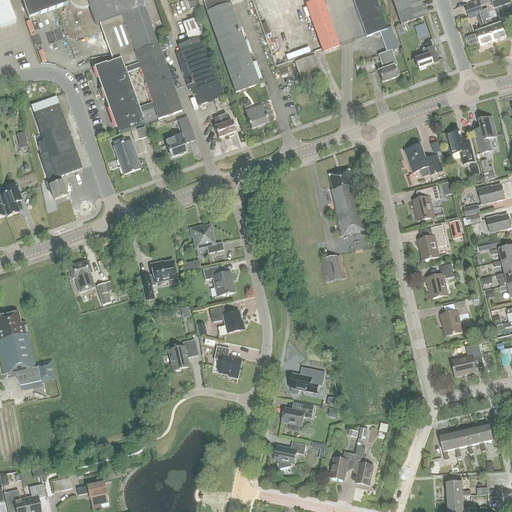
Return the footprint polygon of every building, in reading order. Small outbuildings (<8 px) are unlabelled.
[(7,0),(0,0),(0,28),(16,23),(7,0)] [(105,99),(118,135),(181,112),(158,46),(141,0),(21,0),(28,19),(67,5),(65,0),(70,0),(72,3),(75,6),(79,8),(84,8),(89,7),(95,26),(103,23),(117,61),(94,69),(102,89),(98,90),(101,101),(105,99)] [(259,85),(228,0),(201,0),(235,94),(259,85)] [(340,48),(322,0),(318,0),(305,5),(323,54),(340,48)] [(352,0),(366,37),(372,35),(373,37),(377,39),(381,37),(386,53),(378,55),(383,70),(377,72),(381,82),(396,76),(398,75),(395,66),(396,65),(391,51),(396,49),(389,28),(385,29),(374,0),(352,0)] [(392,0),(401,26),(425,18),(418,0),(392,0)] [(491,0),(495,10),(510,5),(508,0),(491,0)] [(484,15),(482,10),(479,1),(465,6),(470,20),(484,15)] [(501,25),(494,27),(491,20),(487,8),(482,10),(484,15),(486,22),(489,29),(494,44),(507,39),(501,25)] [(418,36),(428,32),(424,23),(414,27),(418,36)] [(494,44),(489,29),(476,33),(482,48),(494,44)] [(223,98),(202,37),(178,46),(180,51),(175,53),(188,91),(190,90),(192,95),(195,94),(199,106),(223,98)] [(421,51),(423,56),(414,59),(418,70),(432,65),(438,63),(433,47),(421,51)] [(302,86),(323,79),(315,55),(294,63),(302,86)] [(30,107),(37,125),(40,134),(34,136),(41,155),(39,156),(48,182),(60,177),(81,170),(56,98),(30,107)] [(249,101),(242,104),(244,109),(251,105),(249,101)] [(251,130),(268,124),(262,106),(244,112),(251,130)] [(218,140),(236,134),(232,122),(228,123),(226,115),(213,119),(216,127),(214,128),(218,140)] [(481,130),(475,131),(481,155),(492,152),(488,140),(497,138),(492,118),(479,122),(481,130)] [(177,122),(182,136),(185,135),(191,133),(186,119),(177,122)] [(131,133),(134,142),(149,137),(146,128),(131,133)] [(17,133),(18,147),(27,147),(26,132),(17,133)] [(463,166),(474,163),(469,142),(462,144),(459,132),(446,136),(451,156),(460,154),(463,166)] [(171,140),(165,142),(166,144),(171,159),(187,153),(184,146),(188,144),(185,135),(171,140)] [(123,176),(140,170),(130,141),(124,143),(123,139),(113,143),(115,147),(113,147),(123,176)] [(431,144),(434,154),(441,151),(438,141),(431,144)] [(427,168),(430,175),(434,173),(441,170),(436,156),(425,160),(420,146),(404,152),(412,173),(427,168)] [(481,162),(483,170),(490,168),(487,160),(481,162)] [(470,168),(472,177),(479,175),(477,167),(470,168)] [(341,237),(368,231),(357,185),(353,186),(350,172),(330,177),(333,191),(331,191),(334,203),(341,202),(344,211),(335,213),(341,237)] [(60,177),(48,182),(45,183),(48,193),(50,192),(54,201),(67,197),(60,177)] [(442,185),(445,197),(454,195),(451,183),(442,185)] [(0,202),(5,217),(6,218),(19,214),(14,199),(20,197),(16,185),(5,189),(7,194),(0,196),(0,202)] [(482,206),(504,201),(501,186),(488,189),(488,188),(478,191),(482,206)] [(439,200),(437,188),(425,190),(427,198),(413,201),(417,222),(433,219),(430,202),(439,200)] [(478,205),(463,209),(465,218),(480,214),(478,205)] [(465,219),(467,226),(482,223),(480,215),(465,219)] [(495,218),(487,220),(490,235),(511,230),(508,216),(495,219),(495,218)] [(459,220),(449,223),(452,235),(462,232),(459,220)] [(208,255),(223,252),(222,244),(214,245),(210,226),(198,229),(198,228),(189,230),(191,239),(192,239),(195,250),(206,248),(208,255)] [(438,258),(437,251),(447,249),(442,227),(431,230),(432,237),(418,241),(422,261),(438,258)] [(479,253),(490,250),(488,243),(477,245),(479,253)] [(501,263),(511,259),(511,246),(490,252),(491,256),(499,254),(501,262),(501,263)] [(340,256),(321,261),(326,283),(345,279),(340,256)] [(511,272),(511,259),(501,263),(501,262),(493,264),(494,268),(502,266),(504,274),(504,275),(511,272)] [(80,294),(95,289),(90,274),(92,274),(88,262),(69,268),(73,280),(75,279),(80,294)] [(148,276),(140,278),(145,302),(154,300),(151,287),(155,286),(155,284),(177,279),(173,262),(160,265),(159,264),(150,266),(153,276),(149,277),(148,276)] [(443,280),(453,278),(450,265),(439,267),(441,276),(426,279),(431,300),(447,296),(443,280)] [(218,298),(235,294),(230,272),(219,275),(217,267),(202,271),(205,281),(214,279),(218,298)] [(511,272),(504,275),(504,274),(496,276),(497,280),(498,280),(500,288),(507,287),(511,285),(511,272)] [(96,287),(104,309),(113,306),(112,303),(111,304),(108,293),(113,292),(110,283),(96,287)] [(507,287),(500,288),(499,289),(500,293),(508,291),(510,300),(511,299),(511,285),(507,287)] [(493,292),(486,293),(488,300),(495,298),(493,292)] [(458,317),(468,314),(465,301),(453,304),(455,312),(441,316),(445,337),(462,333),(458,317)] [(191,317),(189,308),(180,310),(183,319),(191,317)] [(219,337),(227,335),(244,331),(242,322),(241,322),(238,312),(225,316),(223,308),(209,311),(212,324),(223,322),(225,327),(218,329),(219,337)] [(25,324),(20,325),(18,314),(0,318),(0,360),(3,376),(13,373),(14,378),(18,377),(20,386),(41,381),(41,383),(56,380),(52,361),(37,365),(38,368),(36,368),(25,324)] [(500,317),(493,319),(495,327),(501,325),(500,317)] [(477,337),(479,346),(489,343),(487,335),(477,337)] [(183,348),(168,352),(173,372),(189,368),(187,360),(198,357),(194,341),(182,344),(183,348)] [(472,358),(481,356),(478,344),(465,347),(468,357),(451,361),(455,378),(476,373),(472,358)] [(237,380),(241,360),(227,357),(229,350),(216,347),(213,360),(221,362),(219,375),(228,377),(228,378),(237,380)] [(317,395),(319,387),(322,388),(325,374),(310,371),(308,378),(292,375),(289,389),(292,389),(291,393),(292,395),(296,396),(298,395),(299,391),(317,395)] [(336,400),(328,398),(326,406),(334,408),(336,400)] [(304,418),(311,420),(314,408),(303,406),(302,413),(285,410),(282,423),(302,427),(304,418)] [(476,429),(479,445),(481,453),(486,452),(484,443),(493,441),(489,426),(476,429)] [(358,441),(364,442),(367,430),(361,429),(358,441)] [(479,445),(476,429),(463,432),(467,447),(469,455),(473,454),(471,446),(479,445)] [(467,447),(463,432),(451,435),(454,450),(456,458),(461,457),(459,449),(467,447)] [(454,450),(451,435),(439,438),(445,461),(449,460),(447,452),(454,450)] [(294,465),(296,455),(304,456),(306,446),(292,443),(291,450),(277,448),(274,461),(278,462),(280,470),(292,467),(291,465),(294,465)] [(369,487),(373,468),(365,466),(366,458),(364,457),(365,450),(357,448),(355,456),(352,469),(358,471),(355,484),(369,487)] [(347,468),(352,469),(355,456),(344,453),(343,461),(334,459),(330,479),(344,482),(347,468)] [(70,480),(52,483),(54,494),(72,491),(70,480)] [(447,497),(462,497),(466,496),(466,497),(471,496),(470,492),(462,492),(462,483),(446,484),(447,497)] [(100,506),(100,508),(108,506),(103,484),(76,490),(78,497),(88,494),(91,508),(100,506)] [(46,498),(43,486),(29,489),(31,498),(25,500),(28,511),(40,511),(38,500),(46,498)] [(28,511),(25,500),(20,501),(18,491),(3,494),(6,507),(14,505),(15,511),(28,511)] [(447,510),(463,509),(471,509),(471,504),(463,505),(462,497),(447,497),(447,510)]
